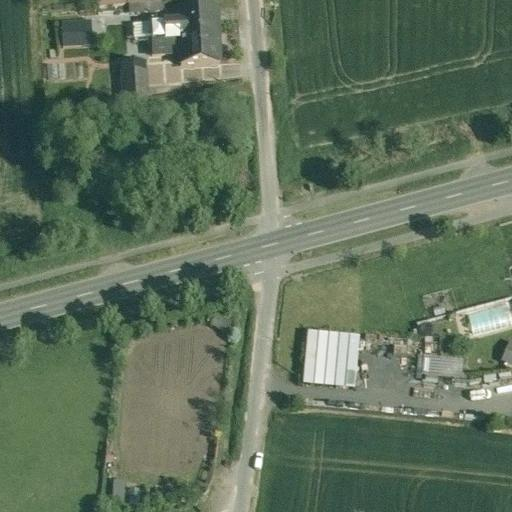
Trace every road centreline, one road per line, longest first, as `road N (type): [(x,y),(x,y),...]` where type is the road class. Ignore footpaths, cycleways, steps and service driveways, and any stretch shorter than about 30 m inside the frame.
road 1 (secondary): [(0,317),(270,244)]
road 2 (unclassified): [(237,511),(270,244)]
road 3 (secondary): [(270,244),(511,179)]
road 4 (residential): [(255,0),(270,244)]
